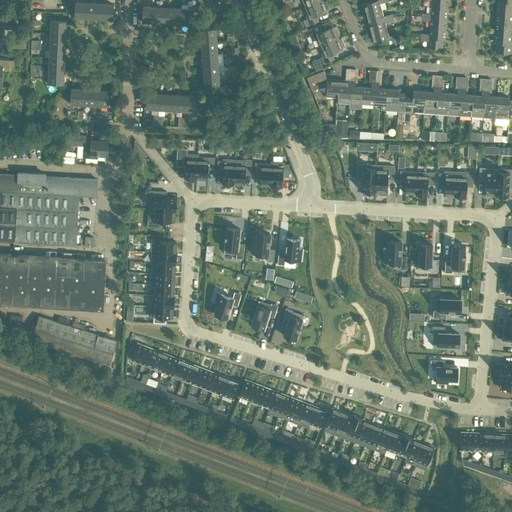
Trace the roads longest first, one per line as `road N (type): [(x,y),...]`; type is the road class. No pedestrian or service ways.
road 1 (residential): [(478,408),(428,402),(187,327),(193,202)]
road 2 (residential): [(322,208),(494,219),(478,408)]
road 3 (unclassified): [(322,208),(236,0)]
road 4 (unclassified): [(467,68),(372,60),(342,0)]
road 5 (residential): [(124,158),(128,0)]
road 6 (residential): [(193,202),(322,208)]
